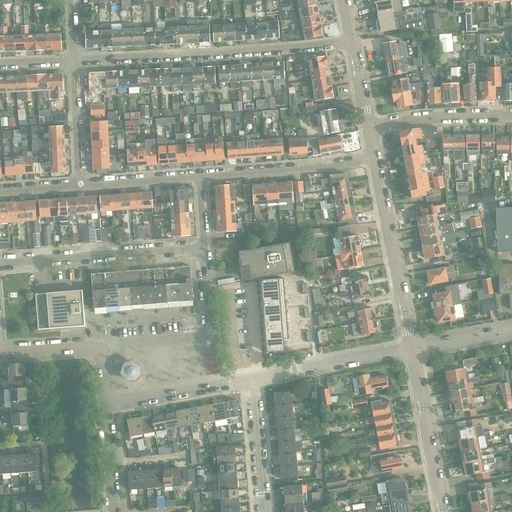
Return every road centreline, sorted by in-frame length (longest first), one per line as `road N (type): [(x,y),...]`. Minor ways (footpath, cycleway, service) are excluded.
road 1 (residential): [(73,59),(351,39)]
road 2 (residential): [(0,266),(204,249)]
road 3 (residential): [(101,346),(212,337),(204,249)]
road 4 (residential): [(411,349),(374,159)]
road 5 (residential): [(374,159),(200,177)]
road 6 (residential): [(441,511),(411,349)]
road 7 (residential): [(254,378),(411,349)]
road 8 (residential): [(104,406),(254,378)]
road 9 (residential): [(368,129),(511,115)]
road 10 (residential): [(265,511),(254,378)]
road 11 (residential): [(78,185),(73,59)]
road 12 (residential): [(200,177),(78,185)]
